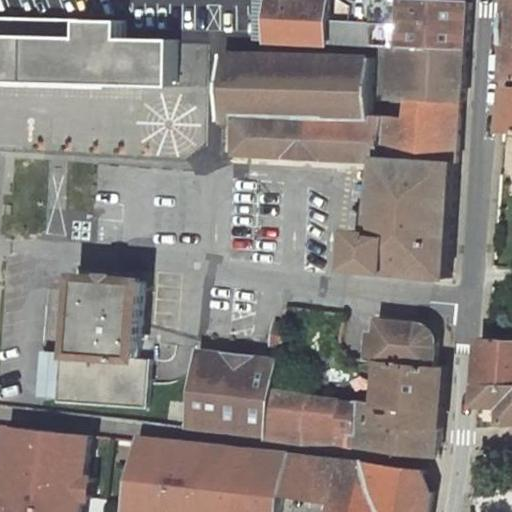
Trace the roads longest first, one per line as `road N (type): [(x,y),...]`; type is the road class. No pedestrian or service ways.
road 1 (residential): [(13,246),(473,300)]
road 2 (residential): [(0,412),(456,469)]
road 3 (residential): [(473,300),(489,0)]
road 4 (residential): [(456,469),(473,300)]
